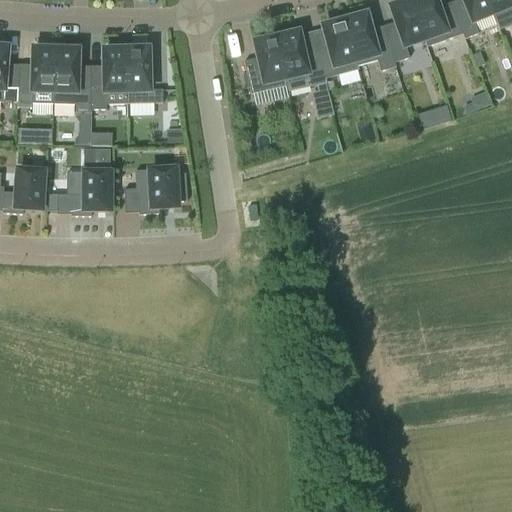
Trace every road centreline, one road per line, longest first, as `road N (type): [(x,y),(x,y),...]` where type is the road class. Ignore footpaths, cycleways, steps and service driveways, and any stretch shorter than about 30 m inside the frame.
road 1 (residential): [(0,253),(213,250),(229,232),(225,210)]
road 2 (residential): [(192,14),(225,210)]
road 3 (residential): [(0,15),(192,14)]
